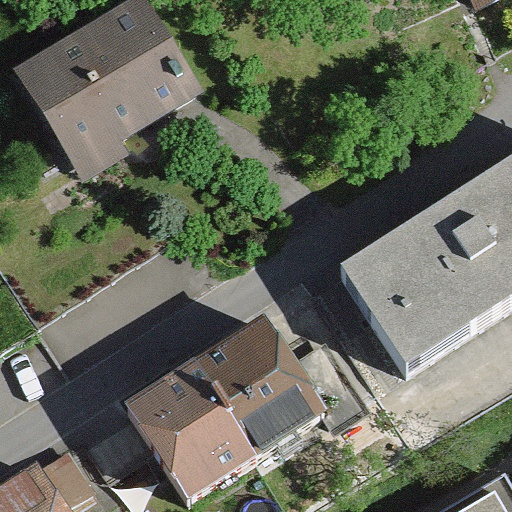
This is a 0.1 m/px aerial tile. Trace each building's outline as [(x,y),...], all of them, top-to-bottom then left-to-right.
[(511,0),(477,0),(496,33),(511,24),(511,0)] [(145,15),(21,91),(91,204),(215,128),(145,15)] [(421,391),(511,331),(511,182),(352,286),(421,391)] [(337,437),(273,335),(200,381),(265,483),(337,437)] [(218,511),(265,483),(200,381),(133,424),(189,511),(218,511)] [(70,511),(49,475),(0,502),(0,511),(70,511)] [(511,511),(511,502),(504,490),(468,511),(511,511)]
